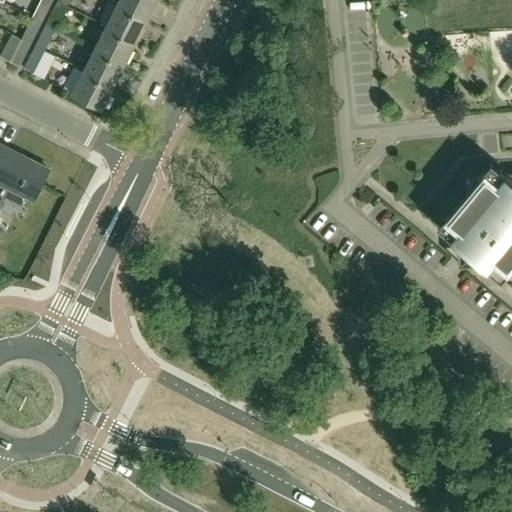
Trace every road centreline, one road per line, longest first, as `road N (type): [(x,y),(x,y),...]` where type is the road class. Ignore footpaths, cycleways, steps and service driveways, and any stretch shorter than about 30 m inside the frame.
road 1 (tertiary): [(324,511),(215,456),(135,438),(74,405)]
road 2 (tertiary): [(145,161),(109,206),(27,348)]
road 3 (tertiary): [(62,365),(145,161)]
road 4 (tertiary): [(145,161),(227,0)]
road 5 (residential): [(145,161),(0,90)]
road 6 (tertiary): [(54,439),(103,458),(188,511)]
